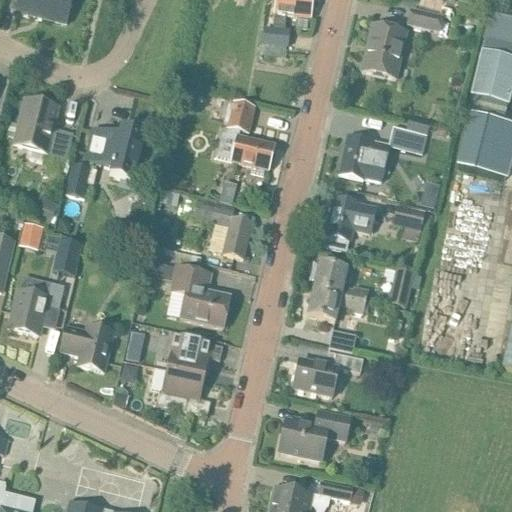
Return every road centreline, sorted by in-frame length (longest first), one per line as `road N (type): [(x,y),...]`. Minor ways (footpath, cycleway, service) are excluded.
road 1 (residential): [(228,482),(338,0)]
road 2 (residential): [(228,482),(0,376)]
road 3 (residential): [(0,47),(83,77),(111,66),(145,0)]
